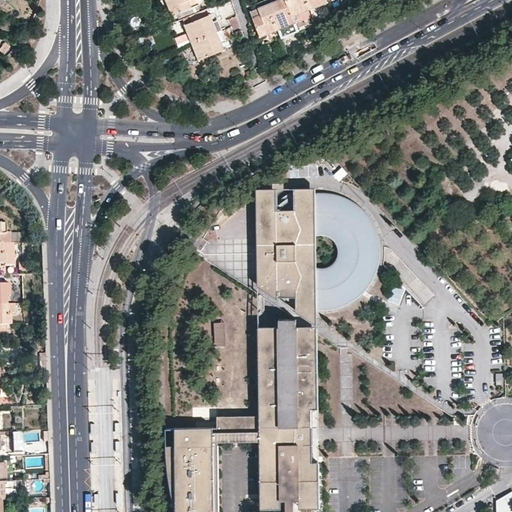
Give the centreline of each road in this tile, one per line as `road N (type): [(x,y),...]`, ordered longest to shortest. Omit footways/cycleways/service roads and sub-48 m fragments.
road 1 (secondary): [(184,147),(240,134),(481,1)]
road 2 (secondary): [(456,0),(243,114),(196,128)]
road 3 (secondary): [(71,511),(69,264)]
road 4 (secondary): [(196,128),(137,102),(90,29)]
road 5 (secondary): [(81,244),(124,180),(184,147)]
